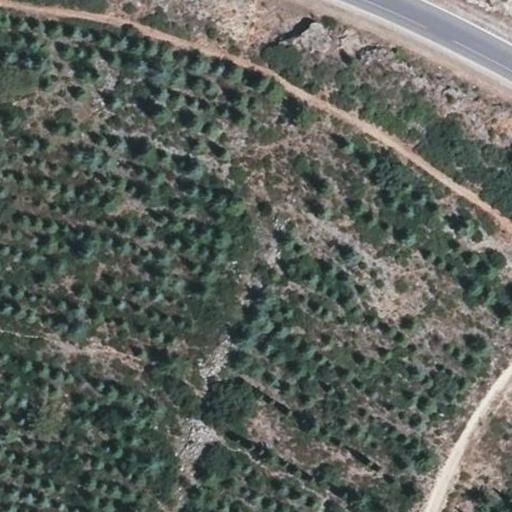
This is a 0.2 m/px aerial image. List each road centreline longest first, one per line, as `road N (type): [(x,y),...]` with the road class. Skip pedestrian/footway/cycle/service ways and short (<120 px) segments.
road 1 (track): [(0,3),(143,28),(301,88),(467,192),(511,234)]
road 2 (track): [(511,373),(433,511)]
road 3 (primary): [(403,0),(511,55)]
